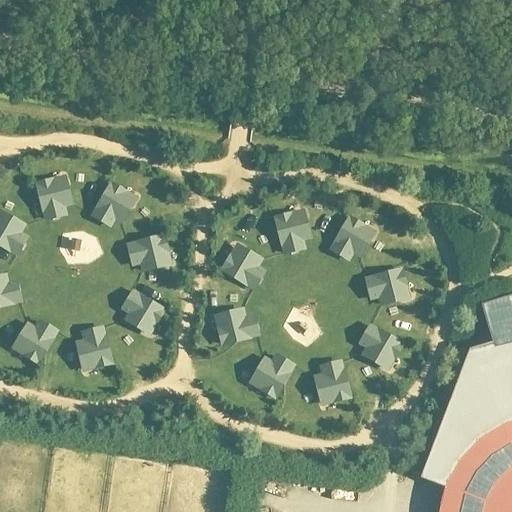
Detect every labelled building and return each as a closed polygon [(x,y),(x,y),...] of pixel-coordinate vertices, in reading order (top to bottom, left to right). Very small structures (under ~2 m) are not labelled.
[(111,21),(136,24),(138,4),(114,1),(111,21)] [(63,210),(71,208),(66,187),(54,190),(52,183),(36,187),(45,222),(65,217),(63,210)] [(114,222),(121,226),(132,208),(121,202),(125,196),(111,187),(92,219),(110,229),(114,222)] [(302,243),(309,241),(304,221),(293,224),(291,217),(275,221),(284,256),(304,251),(302,243)] [(20,236),(24,229),(5,218),(0,227),(0,248),(16,258),(26,240),(20,236)] [(352,256),(359,260),(370,242),(360,236),(363,230),(349,221),(331,252),(348,263),(352,256)] [(140,266),(142,274),(163,269),(160,257),(167,256),(163,240),(128,248),(133,268),(140,266)] [(257,270),(261,263),(243,252),(236,263),(230,259),(222,273),(253,292),(263,274),(257,270)] [(379,300),(381,308),(401,303),(398,291),(405,289),(401,273),(366,282),(371,302),(379,300)] [(7,287),(5,279),(0,280),(0,309),(20,305),(15,285),(7,287)] [(129,316),(124,323),(143,334),(149,324),(155,328),(163,313),(132,295),(122,312),(129,316)] [(511,511),(511,299),(511,300),(480,309),(492,346),(469,353),(420,482),(444,491),(443,497),(441,502),(440,508),(439,511),(511,511)] [(244,321),(242,313),(222,318),(225,330),(218,332),(222,348),(257,339),(252,319),(244,321)] [(34,331),(27,327),(17,345),(27,352),(23,358),(37,366),(56,335),(38,325),(34,331)] [(393,362),(401,347),(370,329),(360,347),(366,351),(362,358),(381,368),(387,358),(393,362)] [(84,344),(76,346),(81,367),(93,364),(95,371),(111,366),(102,331),(82,336),(84,344)] [(271,366),(264,362),(254,380),(264,386),(260,392),(275,401),(293,369),(275,359),(271,366)] [(322,378),(314,380),(320,401),(331,398),(333,405),(349,401),(340,365),(320,370),(322,378)]
